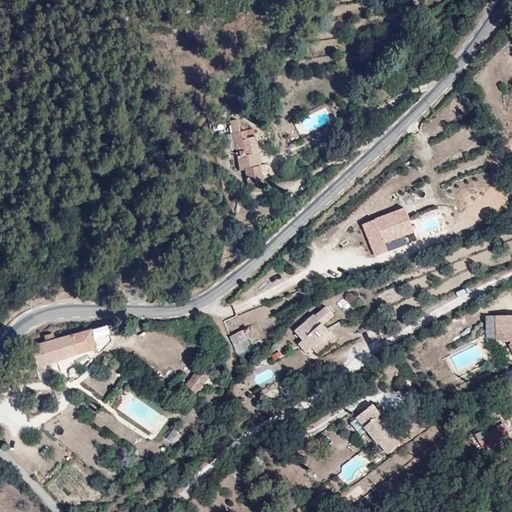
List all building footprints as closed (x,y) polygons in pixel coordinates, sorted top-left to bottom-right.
[(295,121),(302,135),(331,121),(324,107),(295,121)] [(239,146),(238,162),(249,162),(250,179),(251,180),(269,179),(268,159),(262,160),(258,124),(246,124),(247,145),(239,146)] [(417,230),(407,203),(363,219),(376,256),(390,250),(387,241),(417,230)] [(311,336),(319,344),(325,351),(343,334),(329,321),(337,311),(328,303),(320,311),(318,310),(302,328),(311,336)] [(511,314),(496,314),(496,331),(503,331),(503,341),(507,341),(511,354),(511,314)] [(102,320),(99,322),(100,345),(108,337),(102,320)] [(100,345),(99,322),(54,336),(52,331),(41,334),(42,339),(28,344),(34,364),(93,347),(95,352),(100,345)] [(229,335),(232,344),(245,341),(243,331),(229,335)] [(312,349),(319,344),(311,336),(304,343),(312,349)] [(210,366),(199,358),(187,373),(199,381),(210,366)] [(255,379),(261,387),(274,375),(268,368),(255,379)] [(394,416),(380,397),(364,409),(381,434),(382,433),(390,444),(403,434),(391,418),(394,416)] [(427,417),(419,406),(403,419),(411,428),(427,417)] [(480,446),(510,436),(505,423),(476,434),(480,446)] [(175,445),(181,433),(172,428),(165,439),(175,445)]
